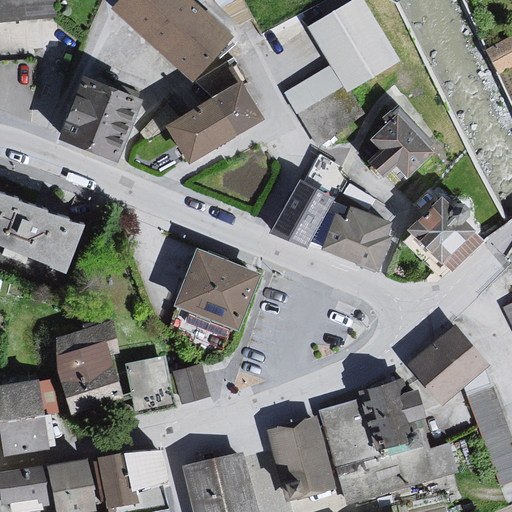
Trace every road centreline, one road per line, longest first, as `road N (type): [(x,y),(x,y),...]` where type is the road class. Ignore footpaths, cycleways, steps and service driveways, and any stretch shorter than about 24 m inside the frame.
road 1 (residential): [(0,138),(290,252),(387,294),(421,318)]
road 2 (residential): [(175,440),(362,367),(421,318)]
road 3 (residential): [(0,464),(147,436),(175,440)]
